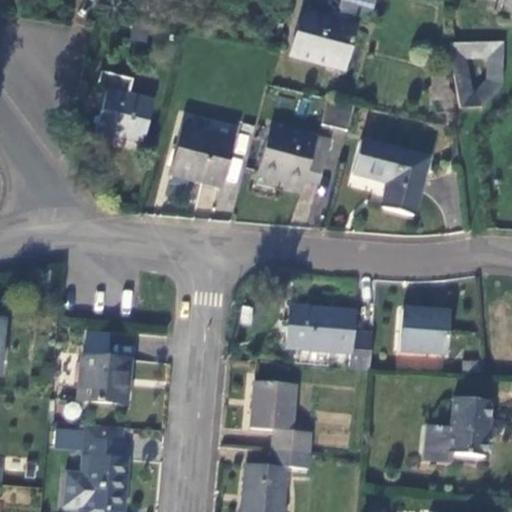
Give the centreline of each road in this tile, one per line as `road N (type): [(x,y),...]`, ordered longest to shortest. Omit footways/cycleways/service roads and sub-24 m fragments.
road 1 (residential): [(210,246),(511,257)]
road 2 (residential): [(189,511),(210,246)]
road 3 (residential): [(57,234),(210,246)]
